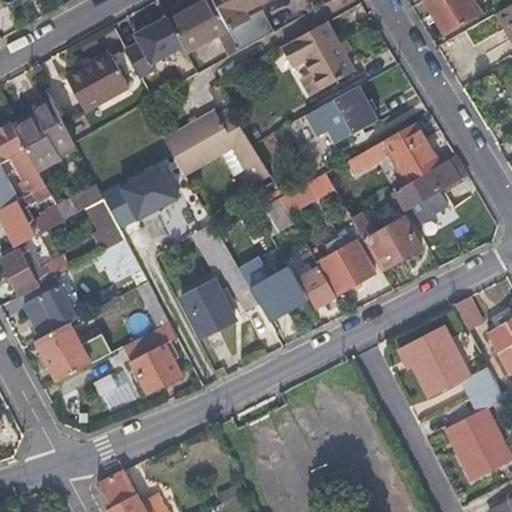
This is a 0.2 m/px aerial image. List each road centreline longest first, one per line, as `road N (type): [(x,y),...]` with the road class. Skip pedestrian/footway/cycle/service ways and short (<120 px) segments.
road 1 (residential): [(60,468),(206,405),(510,252)]
road 2 (residential): [(511,214),(378,0)]
road 3 (unknown): [(206,405),(180,331),(129,236)]
road 4 (residential): [(0,350),(60,468)]
road 5 (residential): [(0,59),(112,0)]
